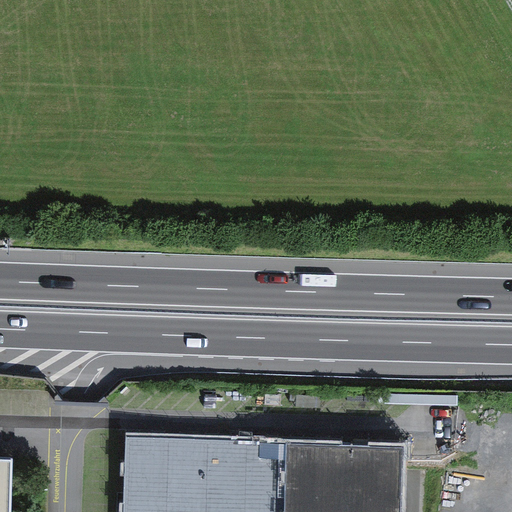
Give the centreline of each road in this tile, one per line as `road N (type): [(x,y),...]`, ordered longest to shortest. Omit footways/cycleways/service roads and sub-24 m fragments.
road 1 (motorway): [(511,297),(0,281)]
road 2 (motorway): [(0,329),(511,344)]
